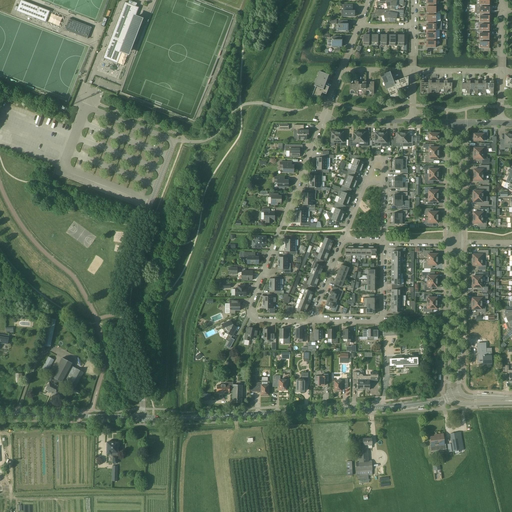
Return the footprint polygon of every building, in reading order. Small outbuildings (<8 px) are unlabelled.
[(20,0),(16,11),(45,23),(50,11),(20,0)] [(386,3),(387,10),(389,10),(391,10),(391,0),(379,0),(379,2),(376,3),(377,6),(378,5),(386,3)] [(391,0),(391,10),(395,10),(397,4),(404,5),(404,6),(405,6),(405,3),(404,2),(403,0),(391,0)] [(136,15),(139,8),(136,6),(128,3),(125,2),(103,58),(117,64),(122,52),(136,15)] [(440,4),(436,4),(426,4),(424,4),(424,8),(426,8),(426,13),(436,13),(436,7),(440,7),(440,4)] [(343,17),(354,17),(354,11),(352,11),(352,5),(344,5),(341,5),(341,7),(344,8),(343,11),(343,12),(342,16),(343,16),(343,17)] [(479,5),(479,14),(490,14),(489,14),(489,8),(490,8),(491,5),(479,5)] [(382,22),(385,22),(389,22),(389,10),(387,10),(376,10),(374,14),(371,15),(372,18),(373,18),(381,16),(382,22)] [(389,10),(389,22),(395,22),(397,16),(403,18),(405,18),(405,15),(403,14),(404,10),(395,10),(391,10),(389,10)] [(426,16),(426,21),(426,22),(435,22),(436,13),(426,13),(424,13),(424,16),(426,16)] [(479,14),(479,22),(490,22),(489,22),(489,17),(490,17),(490,14),(479,14)] [(57,27),(59,16),(50,15),(48,26),(57,27)] [(144,17),(136,15),(122,52),(130,55),(144,17)] [(92,28),(69,19),(65,30),(87,39),(92,28)] [(349,25),(349,24),(347,24),(347,21),(338,21),(338,24),(334,24),(334,32),(339,32),(346,32),(346,31),(348,31),(348,28),(348,27),(349,27),(349,25)] [(435,30),(435,22),(426,22),(426,21),(424,21),(424,25),(426,25),(426,30),(435,30)] [(490,26),(490,22),(479,22),(479,31),(490,31),(489,31),(489,26),(490,26)] [(426,34),(426,39),(435,39),(435,30),(426,30),(424,30),(424,34),(426,34)] [(490,34),(490,31),(479,31),(479,40),(490,40),(489,40),(489,34),(490,34)] [(371,46),(372,46),(372,36),(372,35),(369,34),(368,36),(363,36),(363,46),(369,46),(369,45),(371,45),(371,46)] [(377,36),(372,36),(372,46),(378,46),(378,45),(380,45),(380,46),(380,36),(381,36),(381,35),(377,35),(377,36)] [(389,46),(389,36),(389,35),(386,35),(386,36),(381,36),(380,36),(380,46),(386,46),(386,45),(389,45),(389,46)] [(395,36),(389,36),(389,46),(395,46),(395,45),(398,45),(398,46),(398,36),(398,35),(395,35),(395,36)] [(398,36),(398,46),(404,46),(404,45),(407,45),(407,35),(403,35),(403,36),(398,36)] [(332,40),(328,40),(328,47),(331,47),(332,47),(332,48),(340,48),(340,47),(342,47),(342,44),(342,43),(343,43),(343,41),(343,40),(341,40),(341,37),(332,37),(332,40)] [(435,48),(435,39),(426,39),(424,39),(424,42),(426,42),(426,48),(435,48)] [(490,40),(479,40),(476,40),(476,43),(479,43),(479,49),(488,49),(489,43),(490,43),(490,40)] [(328,75),(319,72),(317,75),(318,76),(317,79),(316,79),(315,82),(315,83),(314,87),(315,87),(311,97),(312,97),(320,97),(321,94),(322,95),(323,94),(327,95),(328,93),(329,90),(328,90),(329,87),(326,86),(329,79),(327,79),(328,75)] [(408,81),(407,78),(408,77),(393,82),(390,72),(380,76),(381,79),(382,79),(383,83),(384,86),(385,86),(386,90),(387,90),(390,97),(398,97),(399,97),(396,90),(408,86),(408,81)] [(420,93),(428,93),(428,83),(424,83),(424,81),(420,81),(420,93)] [(444,81),(444,83),(444,93),(452,93),(452,83),(447,83),(447,81),(444,81)] [(462,93),(470,93),(470,83),(470,81),(467,81),(466,83),(462,83),(462,93)] [(478,84),(478,81),(474,81),(474,83),(470,83),(470,93),(477,93),(478,84)] [(477,93),(485,94),(485,84),(485,81),(482,81),(482,84),(478,84),(477,93)] [(485,84),(485,94),(493,94),(493,81),(490,81),(490,84),(485,84)] [(350,94),(358,94),(358,84),(358,82),(355,82),(355,84),(350,84),(350,94)] [(358,94),(366,94),(366,84),(366,82),(363,82),(363,84),(358,84),(358,94)] [(370,84),(366,84),(366,94),(374,94),(374,82),(370,82),(370,84)] [(298,140),(300,140),(307,140),(307,135),(309,135),(309,130),(304,130),(304,125),(294,125),(294,129),(297,129),(297,135),(298,135),(298,140)] [(337,132),(337,142),(340,142),(341,146),(346,146),(346,139),(343,139),(343,133),(342,133),(342,132),(337,132)] [(353,133),(353,137),(353,139),(350,139),(349,139),(349,146),(350,146),(355,146),(356,143),(359,143),(359,132),(354,132),(354,133),(353,133)] [(363,132),(359,132),(359,143),(359,147),(359,146),(367,146),(367,140),(364,140),(364,133),(363,133),(363,132)] [(378,143),(381,143),(381,133),(376,133),(375,133),(375,138),(372,138),(372,146),(377,146),(378,143)] [(381,133),(381,143),(383,143),(384,146),(389,146),(389,140),(386,140),(386,133),(385,133),(381,133)] [(394,147),(399,147),(402,147),(402,143),(402,133),(398,133),(397,133),(397,138),(397,140),(394,140),(394,146),(394,147)] [(402,133),(402,143),(402,147),(412,147),(412,140),(408,140),(408,133),(407,133),(402,133)] [(507,144),(510,144),(510,134),(506,134),(504,134),(504,141),(500,141),(500,150),(505,150),(505,148),(506,148),(507,144)] [(473,149),(473,154),(483,154),(483,151),(487,150),(487,149),(489,149),(489,144),(480,144),(480,148),(474,148),(474,149),(473,149)] [(302,151),(302,145),(285,145),(285,151),(290,151),(289,157),(299,157),(299,154),(300,154),(301,154),(302,153),(302,152),(302,151)] [(429,153),(439,153),(439,149),(439,148),(432,148),(432,145),(423,145),(423,148),(425,148),(425,150),(429,151),(429,153)] [(439,158),(439,153),(429,153),(429,156),(425,157),(425,162),(432,162),(432,159),(438,159),(438,158),(439,158)] [(483,156),(483,154),(473,154),(473,158),(473,159),(480,159),(480,163),(489,164),(489,159),(487,159),(487,157),(483,156)] [(329,158),(329,155),(323,155),(323,158),(317,158),(317,164),(326,164),(326,158),(329,158)] [(353,165),(362,168),(364,163),(358,160),(359,158),(354,155),(352,158),(355,159),(353,165)] [(392,165),(402,165),(405,165),(405,160),(408,160),(408,157),(401,157),(401,160),(393,160),(393,162),(392,162),(392,165)] [(280,168),(283,168),(283,173),(294,173),(294,166),(292,166),(292,162),(280,162),(280,168)] [(326,164),(317,164),(316,170),(322,170),(322,173),(328,173),(328,170),(326,170),(326,164)] [(348,169),(347,172),(353,174),(354,171),(359,174),(362,168),(353,165),(351,170),(348,169)] [(402,170),(402,165),(392,165),(392,168),(393,168),(393,170),(401,170),(401,173),(407,173),(407,170),(402,170)] [(429,172),(429,175),(439,175),(439,170),(438,170),(438,169),(432,169),(432,166),(423,166),(423,169),(425,169),(425,171),(429,172)] [(473,171),(473,175),(483,175),(483,173),(486,172),(486,170),(489,170),(489,166),(480,166),(480,170),(473,170),(473,171)] [(353,174),(347,172),(344,180),(355,185),(357,179),(352,177),(353,174)] [(321,173),(316,173),(316,176),(314,176),(310,176),(310,182),(319,182),(322,182),(322,173),(321,173)] [(392,183),(402,183),(405,183),(405,178),(407,178),(407,175),(401,175),(401,178),(393,178),(393,180),(392,180),(392,183)] [(439,179),(439,175),(429,175),(429,177),(425,178),(425,183),(432,183),(432,180),(438,180),(438,179),(439,179)] [(483,178),(483,175),(473,175),(473,180),(473,181),(480,181),(480,184),(488,184),(488,181),(486,181),(486,179),(483,178)] [(274,182),(277,182),(277,189),(284,189),(284,187),(288,187),(288,180),(282,180),(282,177),(274,177),(274,182)] [(353,190),(355,185),(344,180),(341,188),(346,191),(348,188),(353,190)] [(319,182),(310,182),(310,188),(316,188),(316,191),(322,191),(322,187),(319,187),(319,182)] [(511,185),(509,184),(505,182),(503,187),(511,191),(511,185)] [(402,185),(402,183),(392,183),(392,186),(393,186),(393,188),(401,188),(401,191),(407,191),(407,187),(407,186),(407,185),(406,185),(405,185),(402,185)] [(351,196),(349,195),(345,193),(346,191),(341,188),(341,189),(333,186),(332,188),(340,191),(338,197),(349,201),(351,196)] [(428,194),(428,196),(439,196),(439,192),(438,192),(438,191),(431,191),(432,188),(425,187),(425,193),(428,194)] [(472,192),(472,197),(483,197),(483,194),(486,193),(486,191),(488,191),(488,187),(480,187),(480,191),(473,191),(473,192),(472,192)] [(303,199),(313,199),(315,199),(315,194),(315,191),(314,191),(309,191),(309,194),(306,193),(303,193),(303,199)] [(281,196),(278,196),(278,193),(269,193),(269,197),(271,197),(271,205),(278,205),(278,203),(281,203),(281,196)] [(392,198),(392,201),(402,201),(402,196),(407,196),(407,193),(401,193),(401,196),(392,196),(392,198)] [(347,206),(349,201),(338,197),(337,196),(334,201),(336,202),(334,205),(340,207),(341,204),(347,206)] [(439,201),(439,196),(428,196),(428,199),(425,200),(425,205),(431,205),(431,202),(438,202),(438,201),(439,201)] [(483,199),(483,197),(472,197),(472,201),(473,201),(473,202),(480,202),(479,205),(488,205),(488,202),(486,202),(486,200),(483,199)] [(313,199),(303,199),(303,205),(309,205),(309,208),(315,208),(315,205),(313,205),(313,199)] [(392,206),(396,206),(401,206),(401,209),(407,209),(407,206),(407,201),(402,201),(392,201),(392,204),(392,206)] [(339,210),(340,207),(334,205),(333,208),(335,209),(333,214),(342,217),(345,212),(339,210)] [(296,217),(309,217),(309,208),(308,208),(307,208),(302,208),(302,211),(300,211),(296,211),(296,217)] [(472,214),(472,218),(482,218),(482,215),(486,215),(486,213),(488,213),(488,208),(479,208),(479,212),(473,212),(473,214),(472,214)] [(261,212),(264,212),(264,220),(266,220),(266,223),(272,223),(272,220),(274,220),(274,212),(268,212),(268,209),(262,209),(261,212)] [(428,215),(428,218),(438,218),(438,213),(438,212),(431,212),(431,209),(425,209),(425,214),(428,215)] [(392,216),(392,219),(402,219),(402,214),(407,214),(407,211),(401,211),(401,214),(392,214),(392,216)] [(342,217),(333,214),(331,219),(329,218),(328,221),(327,224),(327,225),(328,226),(333,226),(335,221),(340,223),(342,217)] [(296,223),(300,223),(302,223),(302,226),(308,226),(308,223),(309,223),(309,217),(296,217),(296,223)] [(438,222),(438,218),(428,218),(428,220),(425,221),(424,226),(431,226),(431,223),(438,223),(438,222)] [(482,221),(482,218),(472,218),(472,222),(473,222),(473,224),(479,224),(479,227),(486,227),(486,222),(482,221)] [(402,224),(402,219),(392,219),(392,222),(392,224),(401,224),(401,227),(407,227),(407,224),(402,224)] [(332,236),(324,236),(323,237),(325,238),(323,243),(331,246),(333,241),(330,240),(332,236)] [(255,241),(252,241),(252,248),(264,248),(264,245),(265,245),(265,244),(266,244),(266,241),(265,241),(266,237),(255,237),(255,241)] [(285,240),(285,246),(295,246),(295,240),(297,240),(297,237),(291,237),(291,240),(285,240)] [(329,251),(331,246),(323,243),(321,248),(329,251)] [(295,251),(295,246),(285,246),(285,251),(291,252),(291,255),(297,255),(297,251),(295,251)] [(319,253),(327,256),(329,251),(321,248),(318,247),(316,252),(319,253)] [(403,248),(395,248),(395,252),(391,252),(391,257),(400,257),(402,257),(404,257),(404,252),(404,251),(403,251),(403,248)] [(428,260),(438,260),(438,255),(437,255),(437,254),(431,254),(431,251),(424,251),(424,256),(428,257),(428,260)] [(488,251),(479,251),(479,255),(477,255),(472,255),(472,256),(472,260),(482,260),(486,260),(486,257),(486,255),(488,255),(488,251)] [(259,257),(253,257),(253,252),(244,252),(240,252),(240,257),(244,257),(247,257),(247,264),(258,264),(259,257)] [(314,260),(322,263),(323,261),(325,262),(327,256),(319,253),(318,256),(317,255),(316,256),(314,260)] [(278,257),(278,263),(288,263),(288,258),(290,258),(290,255),(284,254),(284,257),(278,257)] [(321,263),(322,263),(314,260),(311,268),(313,269),(321,272),(323,267),(319,265),(320,263),(321,263)] [(438,264),(438,260),(428,260),(428,262),(424,263),(424,268),(431,268),(431,265),(437,265),(437,264),(438,264)] [(486,260),(482,260),(472,260),(472,265),(472,266),(479,266),(479,270),(485,270),(486,260)] [(290,263),(288,263),(278,263),(278,269),(284,269),(284,272),(290,272),(290,263)] [(319,277),(321,272),(313,269),(311,274),(319,277)] [(252,280),(252,271),(242,271),(242,280),(252,280)] [(472,278),(472,282),(482,282),(487,282),(487,272),(479,272),(479,276),(472,276),(472,278)] [(424,281),(427,281),(438,282),(438,277),(437,277),(437,276),(431,276),(431,273),(422,273),(422,276),(424,276),(424,281)] [(311,274),(309,279),(317,282),(319,277),(311,274)] [(270,279),(270,285),(279,285),(279,279),(282,279),(282,276),(276,276),(276,279),(270,279)] [(304,282),(303,285),(312,289),(313,286),(315,287),(317,282),(309,279),(308,281),(307,281),(304,282)] [(341,287),(343,282),(335,279),(333,284),(341,287)] [(403,279),(400,279),(391,279),(391,284),(397,284),(397,287),(403,287),(403,279)] [(438,286),(438,282),(427,281),(427,284),(424,285),(424,290),(430,290),(430,287),(437,287),(437,286),(438,286)] [(482,285),(482,282),(472,282),(471,286),(472,286),(472,288),(479,288),(479,291),(487,291),(487,287),(485,287),(485,286),(482,285)] [(279,291),(279,285),(270,285),(270,291),(276,291),(275,294),(282,294),(282,291),(279,291)] [(311,291),(312,289),(303,285),(302,288),(305,289),(303,294),(311,298),(313,292),(311,291)] [(246,296),(246,295),(247,294),(247,291),(246,290),(246,289),(245,289),(245,286),(238,286),(238,289),(235,289),(235,296),(246,296)] [(391,295),(403,296),(403,287),(397,287),(397,290),(391,290),(391,295)] [(330,291),(329,296),(337,299),(339,294),(330,291)] [(263,297),(263,303),(273,303),(273,297),(275,297),(275,294),(269,294),(269,297),(263,297)] [(309,303),(311,298),(303,294),(301,299),(309,303)] [(485,304),(485,300),(485,299),(487,299),(487,294),(479,294),(479,298),(472,298),(472,299),(471,299),(471,304),(482,304),(485,304)] [(427,301),(427,303),(437,303),(437,299),(437,298),(430,298),(430,295),(424,295),(424,300),(427,301)] [(301,299),(299,304),(307,308),(309,303),(301,299)] [(229,304),(230,304),(230,314),(235,314),(235,311),(240,311),(240,304),(237,304),(236,303),(236,300),(229,300),(229,304)] [(325,306),(331,308),(330,310),(335,312),(336,310),(338,305),(335,304),(327,301),(325,306)] [(273,305),(273,303),(263,303),(263,309),(269,309),(269,314),(275,314),(275,306),(273,305)] [(437,308),(437,303),(427,303),(427,306),(424,307),(424,312),(430,312),(430,309),(437,309),(437,308)] [(305,313),(307,308),(299,304),(297,309),(295,308),(294,312),(301,312),(301,311),(305,313)] [(482,306),(482,304),(471,304),(471,308),(472,308),(472,309),(478,309),(478,312),(485,312),(485,307),(482,306)] [(48,320),(42,345),(50,346),(55,321),(48,320)] [(232,336),(237,327),(233,325),(232,324),(231,320),(222,324),(223,328),(222,329),(224,332),(225,333),(228,335),(229,334),(232,336)] [(250,328),(249,331),(246,330),(244,340),(250,341),(250,337),(256,338),(258,329),(250,328)] [(265,328),(265,329),(263,329),(263,340),(268,340),(268,342),(274,342),(274,333),(270,333),(270,329),(269,329),(269,328),(265,328)] [(280,329),(280,339),(283,339),(283,344),(290,344),(290,335),(286,335),(286,329),(280,329)] [(296,329),(295,339),(299,339),(299,342),(306,342),(306,334),(302,334),(303,329),(296,329)] [(338,344),(338,337),(335,337),(335,329),(328,329),(328,344),(338,344)] [(354,334),(350,334),(350,330),(343,329),(343,339),(348,339),(348,343),(353,343),(354,334)] [(322,339),(322,330),(315,330),(315,333),(313,333),(311,335),(311,342),(315,343),(315,341),(318,341),(319,339),(322,339)] [(372,340),(373,340),(373,337),(378,337),(378,330),(363,330),(363,337),(367,337),(367,340),(368,340),(369,340),(370,341),(371,341),(372,340)] [(0,343),(8,344),(9,336),(0,334),(0,342),(0,343)] [(483,364),(491,364),(491,356),(486,356),(486,336),(478,336),(479,352),(475,353),(475,360),(483,359),(483,364)] [(230,348),(234,340),(231,338),(226,346),(230,348)] [(311,345),(311,342),(307,342),(307,351),(311,351),(315,352),(316,352),(316,346),(311,345)] [(418,365),(417,357),(412,357),(412,358),(408,358),(408,359),(404,359),(404,358),(402,358),(402,356),(394,356),(394,359),(389,359),(389,367),(396,366),(396,368),(403,368),(403,366),(418,365)] [(49,357),(43,368),(48,371),(54,359),(49,357)] [(53,378),(54,378),(63,383),(64,383),(68,385),(68,386),(75,389),(84,372),(77,369),(73,367),(74,364),(62,358),(52,377),(53,378)] [(362,374),(360,374),(360,375),(359,375),(359,376),(357,376),(357,372),(353,372),(353,379),(356,379),(356,380),(358,380),(357,390),(363,390),(364,376),(363,376),(363,375),(362,374)] [(378,372),(370,372),(370,376),(364,376),(363,390),(369,390),(369,381),(371,381),(378,381),(378,379),(378,372)] [(308,381),(308,373),(302,373),(300,379),(297,379),(296,392),(304,392),(304,381),(308,381)] [(328,387),(328,374),(324,374),(324,376),(315,376),(315,381),(318,381),(318,386),(323,386),(323,387),(328,387)] [(286,390),(286,380),(280,380),(280,376),(273,376),(273,385),(279,385),(279,390),(281,390),(284,390),(286,390)] [(49,392),(51,393),(53,389),(52,389),(53,387),(53,386),(54,383),(56,384),(57,382),(53,380),(54,378),(53,378),(51,382),(50,382),(46,390),(46,391),(49,392)] [(63,383),(54,378),(53,380),(57,382),(56,384),(54,383),(53,386),(53,387),(52,389),(53,389),(51,393),(52,393),(52,395),(52,396),(54,397),(55,397),(56,395),(58,391),(59,391),(61,388),(60,388),(60,387),(63,383)] [(347,386),(348,379),(341,379),(341,381),(334,381),(334,391),(336,391),(339,391),(341,391),(341,386),(347,386)] [(268,395),(268,381),(262,381),(262,383),(251,383),(251,390),(261,390),(261,395),(263,395),(266,395),(268,395)] [(230,392),(233,392),(233,386),(233,385),(233,382),(225,382),(225,385),(221,385),(221,386),(217,386),(217,392),(225,392),(225,394),(229,394),(229,392),(230,392)] [(233,385),(233,386),(233,392),(232,403),(242,403),(242,385),(233,385)] [(453,452),(460,450),(458,432),(450,434),(453,452)] [(431,447),(444,445),(443,434),(436,435),(436,436),(430,437),(431,447)] [(356,471),(372,470),(372,462),(367,462),(367,445),(372,445),(371,438),(363,439),(364,445),(359,445),(360,462),(356,462),(356,471)] [(120,443),(112,443),(112,442),(111,441),(109,441),(108,441),(108,442),(108,443),(107,443),(107,454),(112,454),(112,453),(113,453),(113,463),(117,463),(118,448),(120,448),(120,443)] [(372,470),(356,471),(356,477),(359,476),(359,480),(373,479),(372,475),(372,470)]
